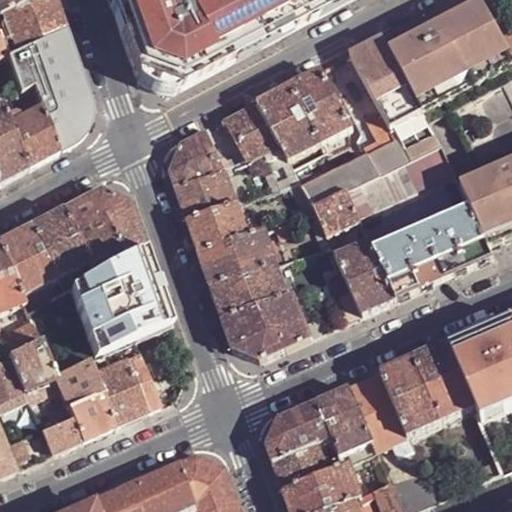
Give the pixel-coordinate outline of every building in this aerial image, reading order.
[(40,0),(0,0),(0,17),(4,16),(40,0)] [(40,0),(4,16),(18,55),(67,31),(55,0),(40,0)] [(108,0),(111,8),(127,0),(108,0)] [(138,78),(178,95),(179,95),(231,68),(227,61),(256,45),(259,52),(357,1),(356,0),(212,0),(202,5),(205,10),(187,19),(180,5),(177,0),(127,0),(111,8),(137,78),(138,78)] [(189,0),(180,5),(187,19),(205,10),(202,5),(199,0),(189,0)] [(511,0),(476,0),(481,8),(510,59),(511,57),(511,34),(501,13),(511,7),(511,0)] [(481,8),(420,39),(453,100),(511,69),(511,61),(510,59),(481,8)] [(0,101),(3,108),(34,93),(34,91),(80,69),(67,31),(18,55),(6,60),(0,63),(0,101)] [(388,56),(422,116),(453,100),(420,39),(388,56)] [(227,61),(231,68),(259,52),(256,45),(227,61)] [(383,45),(352,62),(385,122),(394,137),(395,140),(411,169),(443,155),(422,116),(388,56),(383,45)] [(91,99),(80,69),(34,91),(34,93),(61,158),(65,155),(77,144),(85,131),(90,115),(91,99)] [(178,95),(138,78),(138,83),(140,87),(146,92),(159,97),(165,98),(168,98),(174,97),(178,95)] [(353,135),(321,78),(290,95),(322,152),(353,135)] [(61,158),(34,93),(3,108),(29,175),(61,158)] [(322,152),(290,95),(259,111),(283,155),(286,161),(290,168),(322,152)] [(3,108),(0,109),(0,189),(29,175),(3,108)] [(283,155),(259,111),(229,127),(234,135),(252,171),(266,164),(283,155)] [(385,122),(371,129),(378,145),(394,137),(385,122)] [(225,130),(229,137),(234,135),(229,127),(225,130)] [(305,195),(316,215),(348,199),(380,184),(411,169),(395,140),(394,137),(378,145),(364,152),(365,153),(361,155),(365,163),(349,170),(305,195)] [(189,230),(235,214),(222,183),(215,167),(208,148),(204,140),(182,152),(171,181),(189,230)] [(266,164),(268,170),(286,161),(283,155),(266,164)] [(443,155),(411,169),(380,184),(348,199),(360,225),(455,180),(443,155)] [(226,182),(232,180),(225,164),(215,167),(222,183),(226,182)] [(511,169),(460,192),(470,215),(485,247),(511,234),(511,169)] [(290,194),(302,190),(297,179),(278,187),(273,178),(266,181),(273,200),(290,194)] [(238,212),(248,209),(236,179),(232,180),(226,182),(238,212)] [(222,183),(235,214),(238,212),(226,182),(222,183)] [(319,220),(316,215),(305,195),(302,190),(290,194),(305,225),(309,224),(319,220)] [(125,265),(146,253),(128,204),(101,192),(63,212),(90,267),(91,270),(120,255),(122,259),(125,265)] [(361,228),(360,225),(348,199),(316,215),(319,220),(329,243),(335,240),(361,228)] [(90,267),(63,212),(32,228),(59,282),(90,267)] [(250,245),(238,212),(235,214),(189,230),(201,263),(250,245)] [(485,247),(470,215),(375,258),(398,309),(493,266),(485,249),(485,247)] [(325,255),(333,252),(332,250),(329,243),(319,220),(309,224),(322,256),(325,255)] [(293,229),(296,237),(302,235),(299,227),(293,229)] [(59,282),(32,228),(0,245),(0,247),(22,302),(59,282)] [(296,237),(293,229),(277,235),(281,247),(298,242),(296,237)] [(267,239),(250,245),(201,263),(212,296),(279,272),(267,239)] [(329,243),(332,250),(338,248),(335,240),(329,243)] [(0,247),(0,319),(26,309),(22,302),(0,247)] [(398,309),(375,258),(370,249),(338,264),(347,285),(353,298),(364,324),(398,309)] [(347,285),(338,264),(333,252),(325,255),(339,287),(347,285)] [(74,366),(76,373),(88,367),(122,353),(135,346),(172,330),(146,253),(125,265),(120,267),(97,280),(85,286),(75,292),(66,297),(52,305),(54,312),(74,366)] [(212,296),(224,329),(291,305),(279,272),(212,296)] [(82,281),(85,286),(97,280),(94,275),(82,281)] [(336,305),(353,298),(347,285),(339,287),(330,290),(335,303),(336,305)] [(63,291),(66,297),(75,292),(74,286),(63,291)] [(316,310),(335,303),(330,290),(311,297),(316,310)] [(26,310),(29,317),(47,308),(52,305),(66,297),(63,291),(62,291),(26,310)] [(336,305),(346,332),(364,324),(353,298),(336,305)] [(263,370),(314,347),(296,303),(291,305),(224,329),(235,358),(263,370)] [(31,323),(32,324),(39,319),(50,314),(47,308),(29,317),(31,323)] [(34,328),(42,348),(54,375),(62,372),(39,320),(39,319),(32,324),(34,328)] [(500,409),(505,420),(511,416),(511,323),(495,331),(499,339),(482,347),(467,353),(464,345),(449,352),(462,381),(477,416),(478,418),(500,409)] [(1,342),(10,361),(42,348),(34,328),(28,330),(1,342)] [(478,339),(482,347),(499,339),(495,331),(478,339)] [(0,368),(10,363),(10,361),(1,342),(0,338),(0,368)] [(464,345),(467,353),(482,347),(478,339),(464,345)] [(127,366),(149,418),(162,412),(135,346),(122,353),(127,366)] [(10,361),(10,363),(24,396),(25,397),(56,385),(55,382),(56,382),(54,375),(42,348),(10,361)] [(449,352),(416,367),(444,431),(477,416),(462,381),(449,352)] [(88,367),(94,381),(127,366),(122,353),(88,367)] [(0,368),(0,406),(24,396),(10,363),(0,368)] [(54,375),(56,382),(76,373),(74,366),(62,372),(54,375)] [(94,381),(115,433),(149,418),(127,366),(94,381)] [(73,425),(83,447),(115,433),(94,381),(88,367),(76,373),(56,382),(55,382),(56,385),(61,395),(73,425)] [(416,367),(384,381),(412,445),(444,431),(416,367)] [(384,381),(352,396),(376,449),(379,459),(397,451),(412,445),(384,381)] [(56,385),(25,397),(29,406),(29,408),(43,402),(47,412),(53,410),(49,400),(61,395),(56,385)] [(24,396),(0,406),(0,418),(29,406),(25,397),(24,396)] [(352,396),(320,409),(335,445),(342,461),(343,464),(376,449),(352,396)] [(335,445),(320,409),(281,427),(268,454),(275,472),(316,454),(335,445)] [(478,418),(483,431),(505,420),(500,409),(478,418)] [(46,447),(52,461),(83,447),(73,425),(42,438),(46,447)] [(0,483),(20,475),(0,426),(0,483)] [(34,436),(40,450),(46,447),(42,438),(41,434),(34,436)] [(417,459),(412,445),(397,451),(403,465),(417,459)] [(21,458),(27,472),(52,461),(46,447),(40,450),(21,458)] [(316,454),(275,472),(285,501),(327,482),(322,469),(320,464),(316,454)] [(374,462),(383,484),(389,481),(379,459),(374,462)] [(417,459),(403,465),(399,468),(407,488),(426,480),(417,459)] [(320,464),(322,469),(331,466),(328,461),(320,464)] [(196,462),(179,470),(193,508),(194,511),(236,511),(223,475),(196,462)] [(483,473),(490,488),(504,481),(498,466),(483,473)] [(179,470),(93,509),(93,511),(184,511),(193,508),(179,470)] [(327,482),(285,501),(289,511),(345,511),(357,507),(364,504),(352,471),(347,473),(327,482)] [(407,488),(394,494),(401,511),(433,511),(439,510),(433,496),(426,480),(407,488)] [(383,484),(387,494),(393,491),(389,481),(383,484)] [(433,496),(439,510),(455,504),(449,490),(433,496)] [(401,511),(394,494),(393,491),(387,494),(377,498),(380,504),(383,511),(401,511)]
